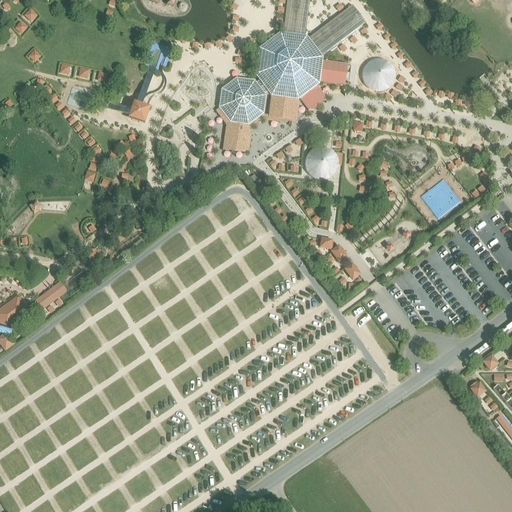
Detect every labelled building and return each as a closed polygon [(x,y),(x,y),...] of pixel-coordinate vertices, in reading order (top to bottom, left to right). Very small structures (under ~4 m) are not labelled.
[(309,0),(287,0),(282,36),(280,35),(259,51),(255,78),(259,83),(256,85),(255,83),(247,82),(236,81),(221,92),(219,110),(215,113),(226,127),(222,153),(235,154),(249,156),(252,131),(263,122),(293,126),(297,123),(300,101),(307,112),(318,112),(323,109),(325,99),(317,88),(319,87),(319,84),(345,88),(348,66),(322,63),(323,60),(321,58),(365,25),(352,7),(308,41),(307,39),(304,39),(309,0)] [(30,10),(24,16),(31,23),(37,17),(30,10)] [(22,37),(30,28),(21,19),(12,28),(22,37)] [(28,57),(35,64),(42,57),(34,50),(28,57)] [(395,89),(391,60),(362,64),(366,93),(395,89)] [(69,76),(71,66),(62,65),(60,74),(69,76)] [(79,69),(78,79),(88,79),(89,70),(79,69)] [(107,84),(108,73),(98,72),(97,82),(107,84)] [(150,112),(133,106),(128,122),(145,128),(150,112)] [(84,181),(93,184),(96,175),(87,172),(84,181)] [(331,251),(332,241),(311,240),(310,257),(322,258),(322,251),(331,251)] [(330,251),(339,264),(347,259),(338,246),(330,251)] [(332,267),(337,261),(327,252),(321,258),(332,267)] [(346,295),(364,281),(351,264),(333,278),(346,295)] [(60,283),(34,302),(42,313),(68,294),(60,283)] [(18,297),(0,310),(0,327),(4,333),(30,313),(18,297)] [(7,334),(0,338),(0,347),(5,354),(16,346),(7,334)] [(494,375),(494,382),(503,382),(502,374),(494,375)] [(475,399),(485,394),(479,383),(469,388),(475,399)] [(511,432),(500,417),(496,421),(511,442),(511,432)]
